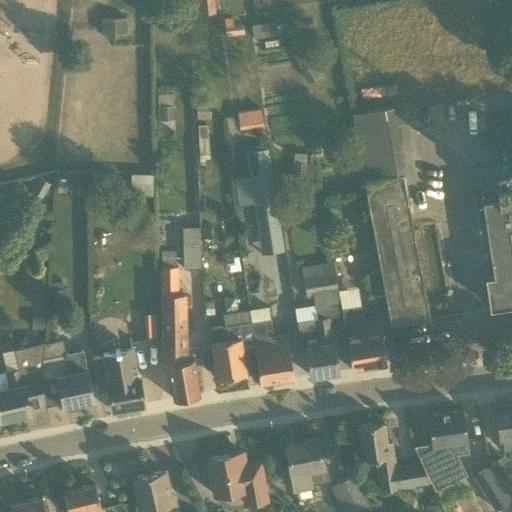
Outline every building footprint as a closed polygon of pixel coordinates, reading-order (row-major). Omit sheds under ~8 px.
[(214,0),(191,0),(192,2),(199,2),(200,14),(215,13),(214,0)] [(269,0),(253,0),(256,15),(271,12),(269,0)] [(277,21),(252,25),(254,39),(279,35),(277,21)] [(301,70),(309,83),(321,76),(313,63),(301,70)] [(196,101),(197,118),(211,118),(210,101),(196,101)] [(173,106),(158,106),(157,106),(158,120),(175,119),(175,106),(173,106)] [(258,107),(232,109),(234,133),(259,131),(258,107)] [(404,173),(394,116),(354,122),(364,180),(404,173)] [(281,230),(270,159),(248,163),(258,234),(281,230)] [(306,164),(293,163),(292,181),(313,182),(314,165),(306,164)] [(493,308),(511,305),(511,163),(502,165),(481,168),(497,274),(488,275),(493,308)] [(391,324),(430,318),(404,173),(364,180),(379,261),(385,293),(391,324)] [(143,195),(143,174),(131,174),(131,195),(143,195)] [(184,269),(202,268),(201,242),(183,242),(184,269)] [(301,266),(307,296),(338,291),(336,276),(333,261),(301,266)] [(371,296),(385,293),(379,261),(365,264),(371,296)] [(161,266),(162,330),(186,330),(185,293),(178,294),(178,266),(175,266),(162,266),(161,266)] [(64,288),(52,291),(49,292),(54,314),(71,310),(67,288),(64,288)] [(309,303),(290,306),(292,318),(311,315),(309,303)] [(363,319),(361,304),(342,307),(344,323),(351,322),(353,336),(347,337),(352,369),(387,363),(382,332),(381,332),(378,316),(363,319)] [(251,321),(250,310),(224,314),(225,325),(209,328),(212,342),(217,378),(247,373),(242,346),(254,344),(255,344),(251,321)] [(333,341),(329,316),(297,321),(301,347),(306,346),(310,375),(338,371),(334,341),(333,341)] [(293,378),(289,348),(288,348),(286,334),(273,336),(270,318),(251,321),(255,344),(254,344),(260,383),(293,378)] [(187,360),(186,330),(162,330),(162,366),(168,365),(174,398),(199,394),(193,359),(187,360)] [(0,418),(30,412),(24,383),(39,381),(41,380),(43,358),(44,342),(14,349),(18,369),(0,372),(0,418)] [(97,383),(106,382),(111,410),(144,404),(139,375),(137,375),(132,349),(130,349),(129,347),(125,348),(125,350),(102,354),(103,355),(93,357),(97,383)] [(82,349),(66,353),(43,358),(41,380),(57,377),(63,405),(94,399),(87,369),(82,349)] [(511,402),(495,405),(500,440),(511,438),(511,402)] [(424,483),(431,482),(458,478),(453,444),(466,441),(462,409),(428,414),(431,442),(414,445),(421,461),(420,461),(424,483)] [(381,490),(410,485),(407,464),(395,465),(391,441),(387,441),(384,421),(358,425),(363,459),(376,457),(378,474),(381,490)] [(327,464),(323,465),(318,437),(285,444),(291,473),(291,472),(295,489),(311,486),(311,484),(330,480),(327,464)] [(243,505),(267,501),(260,461),(245,464),(243,451),(208,458),(209,462),(206,463),(204,466),(205,474),(209,477),(213,496),(241,491),(243,505)] [(500,453),(487,461),(498,478),(511,470),(500,453)] [(490,466),(474,475),(494,508),(509,499),(490,466)] [(169,493),(164,470),(133,476),(140,511),(157,507),(157,511),(177,511),(172,492),(169,493)] [(370,504),(355,474),(331,486),(344,511),(353,511),(354,511),(370,504)] [(98,511),(98,508),(101,507),(95,483),(63,491),(68,511),(98,511)] [(46,511),(42,496),(10,503),(11,511),(46,511)]
